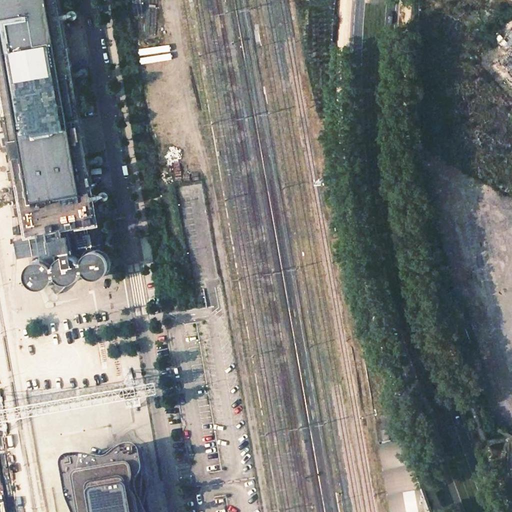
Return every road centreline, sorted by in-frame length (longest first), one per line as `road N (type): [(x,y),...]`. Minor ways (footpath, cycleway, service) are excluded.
road 1 (tertiary): [(489,511),(435,366),(401,241),(387,83),(391,0)]
road 2 (tertiary): [(361,0),(359,132),(375,242),(461,511)]
road 3 (unclassified): [(84,0),(174,511)]
